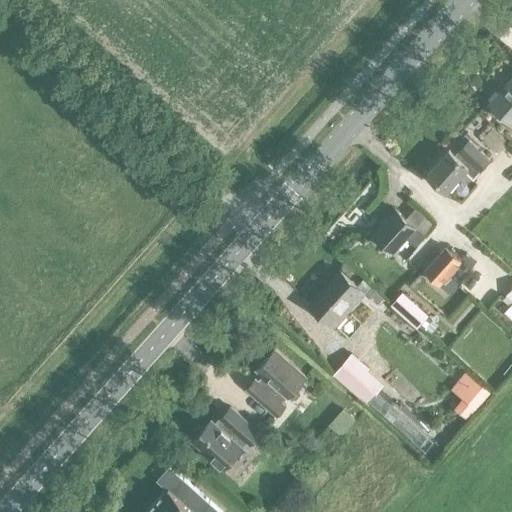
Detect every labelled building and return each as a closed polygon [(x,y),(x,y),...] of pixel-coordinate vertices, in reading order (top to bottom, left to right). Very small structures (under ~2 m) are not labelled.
[(511,123),(511,75),(488,102),(511,123)] [(509,141),(493,127),(482,139),(498,153),(509,141)] [(473,176),(489,157),(469,139),(456,154),(448,147),(426,172),(446,190),(465,169),(473,176)] [(393,251),(408,234),(416,241),(424,233),(415,226),(416,225),(394,206),(371,232),(393,251)] [(446,244),(424,268),(441,283),(440,284),(450,292),(471,267),(446,244)] [(334,325),(364,291),(340,269),(309,303),(334,325)] [(403,291),(392,304),(418,326),(429,314),(403,291)] [(287,394),(304,375),(274,348),(256,367),(265,375),(258,382),(256,380),(246,390),(274,414),(283,404),(278,399),(284,392),(287,394)] [(352,351),(334,372),(367,401),(384,382),(368,368),(369,366),(352,351)] [(465,368),(451,386),(463,395),(453,407),(468,419),(477,408),(492,390),(465,368)] [(421,443),(432,432),(383,386),(372,397),(421,443)] [(211,418),(192,439),(223,466),(247,440),(250,442),(260,431),(230,405),(220,416),(223,419),(218,424),(211,418)] [(222,511),(223,511),(168,463),(168,464),(169,466),(158,478),(168,487),(145,511),(222,511)]
